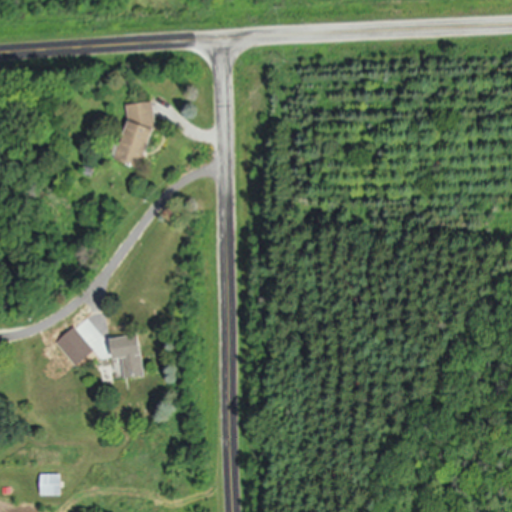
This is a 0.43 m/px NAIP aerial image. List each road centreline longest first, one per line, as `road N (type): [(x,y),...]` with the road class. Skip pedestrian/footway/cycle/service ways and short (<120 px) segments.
road 1 (tertiary): [(235,511),(223,36)]
road 2 (tertiary): [(511,22),(223,36)]
road 3 (tertiary): [(223,36),(0,50)]
